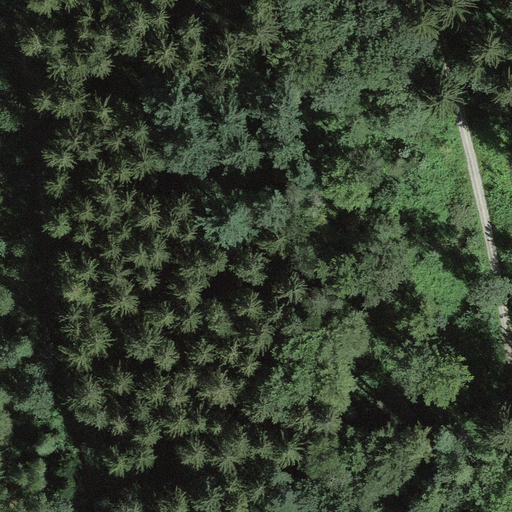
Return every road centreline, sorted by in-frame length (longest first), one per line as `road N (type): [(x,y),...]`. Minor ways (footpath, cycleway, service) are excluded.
road 1 (track): [(15,0),(35,206),(90,511)]
road 2 (track): [(454,0),(511,355)]
